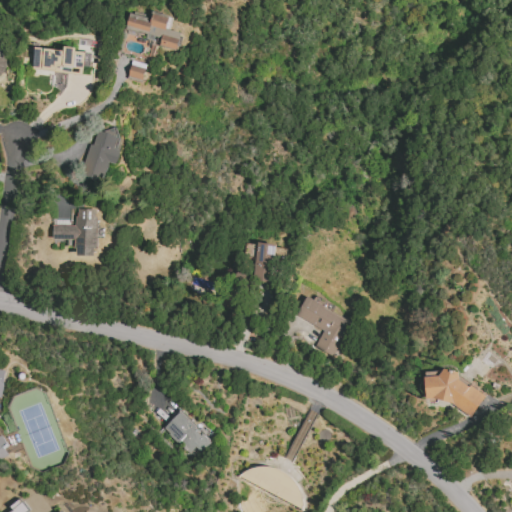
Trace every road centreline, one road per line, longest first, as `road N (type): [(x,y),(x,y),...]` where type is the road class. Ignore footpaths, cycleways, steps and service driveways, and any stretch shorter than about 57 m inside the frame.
road 1 (residential): [(473,511),(341,403),(267,371),(0,299)]
road 2 (residential): [(0,263),(18,138)]
